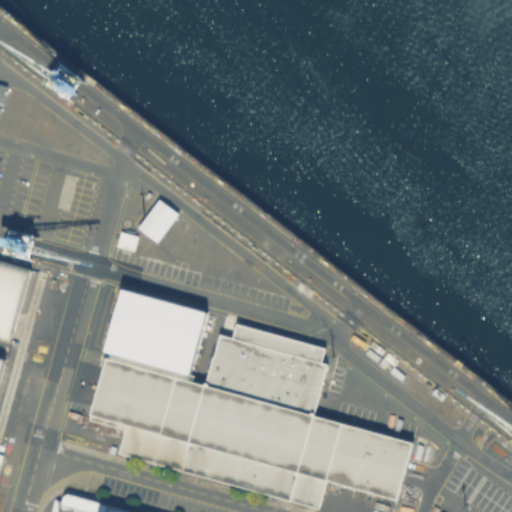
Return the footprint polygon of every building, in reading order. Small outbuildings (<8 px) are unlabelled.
[(39,121),(22,115),(15,138),(33,143),(39,121)] [(137,219),(149,192),(133,185),(121,213),(137,219)] [(136,225),(158,197),(177,212),(155,240),(136,225)] [(160,242),(196,269),(217,241),(182,214),(160,242)] [(119,229),(135,234),(132,248),(115,243),(119,229)] [(0,336),(10,339),(28,266),(0,259),(0,336)] [(231,334),(234,320),(324,345),(320,359),(326,360),(311,412),(411,440),(395,500),(324,480),(318,505),(116,450),(123,425),(85,415),(101,355),(107,356),(115,329),(109,327),(111,320),(117,321),(123,298),(205,321),(189,379),(203,383),(217,331),(231,334)] [(0,323),(18,328),(0,396),(0,323)]
